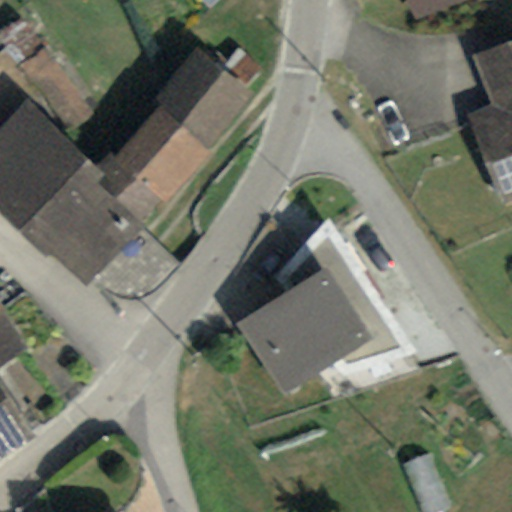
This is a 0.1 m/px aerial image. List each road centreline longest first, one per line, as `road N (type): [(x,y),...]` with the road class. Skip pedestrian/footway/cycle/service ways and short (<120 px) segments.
road 1 (residential): [(290,105),(399,232),(511,400)]
road 2 (residential): [(290,105),(252,205),(140,347)]
road 3 (residential): [(140,347),(0,478)]
road 4 (residential): [(140,347),(179,511)]
